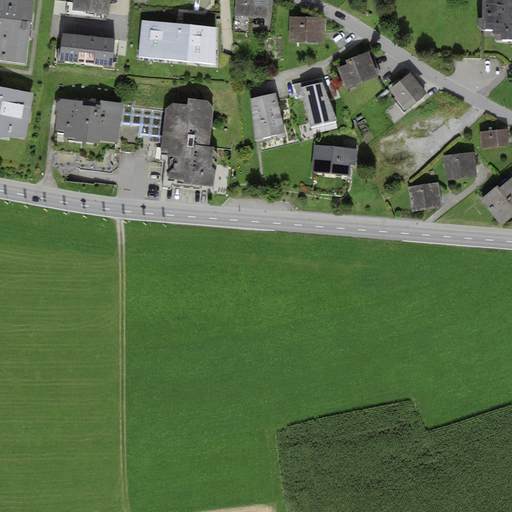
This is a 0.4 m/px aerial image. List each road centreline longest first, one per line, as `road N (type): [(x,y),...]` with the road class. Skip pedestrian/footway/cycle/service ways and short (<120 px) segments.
road 1 (tertiary): [(511,241),(151,214),(0,190)]
road 2 (residential): [(303,0),(511,119)]
